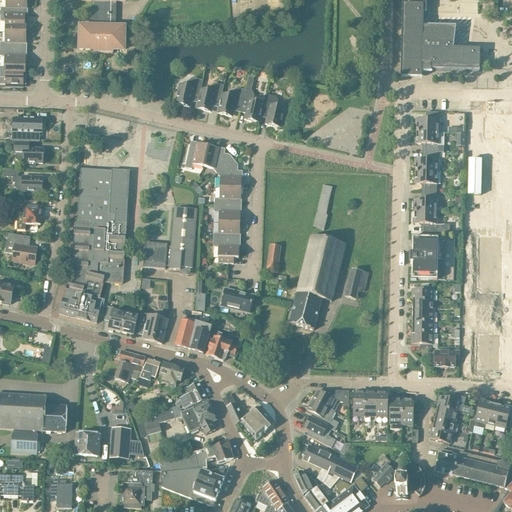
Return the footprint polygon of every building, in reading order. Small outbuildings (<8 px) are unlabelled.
[(26,10),(26,0),(6,0),(6,9),(0,9),(0,15),(27,16),(28,16),(25,16),(25,10),(26,10)] [(125,2),(124,0),(80,0),(81,1),(91,1),(91,25),(92,25),(92,27),(80,27),(79,50),(90,50),(90,54),(113,54),(113,51),(124,51),(124,28),(112,28),(112,25),(114,25),(114,5),(113,5),(113,2),(125,2)] [(189,0),(192,8),(198,7),(195,0),(189,0)] [(409,0),(409,5),(402,5),(400,78),(421,79),(422,73),(431,72),(431,70),(479,72),(480,57),(482,57),(482,50),(480,50),(453,49),(455,28),(454,28),(454,29),(444,28),(433,28),(423,27),(423,14),(426,14),(426,0),(409,0)] [(27,16),(0,15),(0,22),(6,22),(5,33),(2,33),(5,33),(26,34),(26,22),(24,22),(24,16),(27,16)] [(26,45),(26,34),(5,33),(5,43),(0,43),(0,50),(27,51),(24,51),(24,45),(26,45)] [(27,51),(0,50),(0,57),(5,57),(4,68),(1,68),(4,68),(25,68),(25,57),(24,57),(24,51),(27,51)] [(25,79),(25,68),(4,68),(4,78),(0,78),(0,85),(26,86),(26,85),(23,85),(23,79),(25,79)] [(203,81),(202,81),(192,79),(188,81),(187,87),(179,85),(175,105),(183,107),(184,106),(187,107),(188,108),(189,102),(197,104),(200,90),(201,90),(203,81)] [(245,91),(240,113),(248,115),(247,120),(247,121),(260,124),(260,120),(261,118),(264,104),(263,104),(252,102),(254,96),(252,92),(251,92),(252,84),(246,83),(245,91)] [(224,86),(223,86),(213,84),(211,92),(201,90),(200,90),(197,104),(196,109),(205,111),(208,112),(209,112),(210,106),(218,108),(221,95),(222,95),(224,86)] [(240,113),(245,91),(237,89),(234,91),(233,97),(222,95),(221,95),(218,108),(217,114),(226,116),(229,117),(230,117),(231,111),(240,113)] [(261,118),(269,120),(268,126),(281,129),(285,109),(277,107),(278,102),(276,98),(265,95),(263,104),(264,104),(261,118)] [(438,118),(438,113),(426,113),(426,121),(416,121),(416,123),(438,123),(438,118)] [(485,120),(485,137),(511,137),(511,116),(505,117),(505,118),(505,120),(500,120),(500,117),(492,117),(492,118),(492,120),(487,120),(485,120)] [(13,119),(12,141),(38,142),(38,133),(42,134),(42,133),(44,132),(44,127),(42,126),(43,121),(13,119)] [(438,133),(438,123),(416,123),(416,133),(438,133)] [(443,153),(444,133),(438,133),(416,133),(416,145),(425,145),(425,154),(437,154),(437,153),(443,153)] [(23,163),(23,164),(28,164),(28,166),(30,168),(33,168),(35,167),(36,164),(43,165),(43,150),(23,149),(23,150),(19,149),(19,143),(5,142),(5,150),(14,150),(14,155),(16,155),(15,160),(18,163),(23,163)] [(203,167),(208,147),(197,145),(196,147),(190,145),(185,169),(192,170),(193,165),(203,167)] [(217,174),(234,161),(230,156),(224,155),(225,153),(218,151),(219,150),(208,147),(203,167),(213,170),(217,174)] [(437,174),(437,154),(425,154),(425,161),(415,161),(415,173),(437,174)] [(220,189),(241,190),(241,179),(239,179),(239,172),(238,172),(238,166),(234,161),(217,174),(220,179),(220,189)] [(112,172),(80,170),(77,221),(74,220),(72,267),(76,268),(76,272),(73,272),(68,293),(70,294),(70,297),(67,297),(66,301),(62,300),(59,315),(97,325),(102,301),(95,299),(96,296),(100,297),(104,280),(106,280),(106,284),(122,285),(126,224),(127,224),(127,223),(128,213),(127,213),(129,172),(112,171),(112,172)] [(18,178),(18,171),(4,171),(4,178),(13,178),(13,183),(14,184),(14,188),(17,191),(22,192),(27,192),(27,195),(29,196),(32,196),(34,195),(35,193),(42,193),(42,178),(22,177),(22,178),(18,178)] [(436,194),(437,174),(415,173),(415,185),(424,185),(424,193),(436,194)] [(240,201),(241,190),(220,189),(220,200),(214,199),(214,206),(238,207),(238,201),(240,201)] [(436,214),(436,194),(424,193),(424,201),(414,201),(414,213),(436,214)] [(40,226),(41,206),(25,206),(24,212),(18,211),(17,230),(26,231),(26,225),(33,225),(33,227),(38,227),(38,226),(40,226)] [(238,213),(238,207),(214,206),(214,213),(219,213),(219,224),(239,225),(240,213),(238,213)] [(192,269),(197,211),(174,209),(171,247),(170,247),(169,267),(169,271),(180,271),(180,268),(192,269)] [(436,225),(436,214),(414,213),(414,225),(423,225),(423,233),(450,234),(450,225),(436,225)] [(317,214),(313,228),(324,231),(328,217),(317,214)] [(239,236),(239,225),(219,224),(219,234),(213,234),(213,241),(237,242),(237,236),(239,236)] [(26,245),(27,238),(18,237),(8,235),(5,253),(13,255),(12,263),(34,266),(37,250),(28,248),(26,245)] [(331,303),(331,300),(345,246),(311,238),(289,325),(314,331),(320,305),(321,300),(331,303)] [(409,265),(412,265),(412,281),(454,282),(454,240),(412,239),(412,255),(410,255),(409,265)] [(481,239),(480,249),(500,250),(500,239),(481,239)] [(237,248),(237,242),(213,241),(213,248),(218,248),(218,259),(218,264),(233,265),(234,259),(238,260),(239,248),(237,248)] [(169,267),(170,247),(167,247),(167,246),(145,244),(143,268),(165,270),(165,267),(169,267)] [(277,273),(280,248),(270,246),(266,272),(277,273)] [(480,249),(480,260),(500,260),(500,250),(480,249)] [(480,260),(480,270),(500,270),(500,260),(480,260)] [(364,292),(368,274),(351,270),(345,298),(355,301),(358,291),(364,292)] [(480,270),(480,280),(499,280),(500,270),(480,270)] [(8,285),(0,283),(1,281),(0,280),(0,303),(2,304),(3,304),(3,305),(8,306),(9,305),(10,305),(14,288),(7,287),(8,285)] [(480,280),(480,291),(499,291),(499,280),(480,280)] [(249,314),(254,297),(224,290),(220,307),(229,309),(230,307),(237,308),(236,311),(249,314)] [(412,303),(432,303),(433,291),(413,291),(412,303)] [(432,314),(432,303),(412,303),(412,313),(432,314)] [(121,334),(125,315),(113,312),(113,309),(107,308),(104,321),(110,322),(108,330),(121,334)] [(432,325),(432,314),(412,313),(412,325),(432,325)] [(125,315),(121,334),(133,337),(137,318),(125,315)] [(168,322),(142,315),(141,315),(140,322),(141,322),(140,325),(145,327),(143,336),(142,340),(162,345),(168,322)] [(203,355),(209,335),(211,328),(182,320),(174,347),(203,355)] [(432,335),(432,325),(412,325),(412,335),(432,335)] [(432,349),(432,335),(412,335),(412,346),(420,346),(420,352),(428,353),(432,349)] [(478,337),(478,348),(498,348),(498,338),(478,337)] [(232,345),(225,342),(226,340),(221,338),(220,340),(214,338),(213,343),(211,342),(206,356),(223,362),(226,360),(228,354),(229,354),(232,345)] [(478,348),(478,358),(497,358),(498,348),(478,348)] [(435,352),(434,368),(441,368),(441,369),(448,369),(448,368),(454,369),(455,361),(459,361),(459,353),(459,349),(446,349),(446,353),(435,352)] [(121,352),(118,361),(135,366),(134,372),(131,379),(136,381),(139,373),(141,374),(147,361),(145,360),(145,359),(121,352)] [(497,358),(478,358),(478,369),(497,369),(497,358)] [(156,379),(160,365),(147,361),(141,374),(139,379),(150,382),(151,378),(156,379)] [(134,366),(121,362),(115,380),(124,383),(128,384),(134,366)] [(167,389),(174,367),(163,364),(159,378),(162,379),(161,383),(162,383),(161,387),(167,389)] [(181,384),(184,370),(174,367),(167,389),(172,390),(175,389),(175,387),(176,387),(177,383),(181,384)] [(188,410),(193,408),(192,407),(207,400),(199,383),(184,390),(187,397),(176,404),(177,408),(178,408),(178,409),(180,408),(181,411),(185,410),(185,411),(188,409),(188,410)] [(349,394),(349,392),(323,392),(322,394),(318,392),(313,402),(335,413),(339,403),(342,403),(342,406),(348,406),(349,394)] [(364,421),(365,392),(364,392),(362,392),(351,392),(349,392),(349,394),(355,395),(354,421),(364,421)] [(376,393),(376,392),(374,392),(374,393),(365,392),(364,421),(375,421),(376,393)] [(387,397),(387,395),(388,393),(376,393),(375,421),(386,421),(387,397)] [(402,401),(405,401),(405,394),(391,393),(391,401),(390,401),(390,408),(389,409),(389,414),(390,414),(390,420),(392,420),(392,425),(391,425),(390,431),(401,431),(401,426),(402,401)] [(65,434),(67,408),(46,406),(46,398),(0,395),(0,429),(13,431),(13,435),(12,435),(11,454),(36,455),(38,436),(36,436),(37,432),(65,434)] [(222,400),(235,427),(240,424),(255,442),(274,427),(258,409),(244,421),(232,395),(222,400)] [(437,409),(457,414),(459,407),(463,408),(465,399),(454,396),(453,401),(440,398),(437,409)] [(413,402),(405,401),(402,401),(401,426),(412,426),(413,402)] [(331,420),(335,413),(313,402),(308,411),(312,414),(310,419),(309,419),(331,430),(330,430),(334,433),(339,424),(331,420)] [(480,402),(475,423),(474,427),(484,430),(485,424),(490,404),(480,402)] [(172,410),(175,421),(182,419),(189,435),(199,430),(200,432),(203,431),(206,436),(215,432),(213,428),(215,427),(213,423),(216,422),(207,403),(202,405),(201,404),(193,408),(188,410),(188,409),(185,411),(185,410),(181,411),(180,408),(178,409),(178,408),(177,408),(172,410)] [(495,426),(500,407),(490,404),(485,424),(495,426)] [(505,429),(510,409),(500,407),(495,426),(505,429)] [(454,424),(457,414),(437,409),(435,419),(454,424)] [(159,425),(175,421),(172,410),(141,418),(148,442),(162,438),(159,425)] [(141,411),(131,414),(133,419),(142,417),(141,411)] [(327,437),(330,430),(331,430),(309,419),(304,429),(309,431),(306,436),(331,450),(335,442),(327,437)] [(452,435),(454,424),(435,419),(432,430),(452,435)] [(112,429),(110,459),(128,460),(128,455),(142,455),(139,443),(129,443),(130,431),(112,429)] [(449,445),(452,435),(432,430),(430,440),(449,445)] [(76,434),(74,456),(99,458),(101,436),(76,434)] [(165,474),(203,470),(207,470),(206,460),(215,457),(218,466),(225,463),(233,460),(231,453),(232,452),(228,442),(206,451),(184,456),(161,462),(165,474)] [(358,470),(346,464),(331,457),(308,446),(302,461),(322,470),(317,480),(323,484),(330,489),(339,479),(350,484),(358,470)] [(504,490),(510,465),(460,453),(459,456),(452,455),(453,453),(449,452),(441,450),(440,454),(438,454),(434,473),(504,490)] [(400,451),(396,455),(401,459),(405,455),(400,451)] [(388,484),(388,482),(395,474),(387,467),(390,463),(383,457),(377,464),(383,470),(377,476),(378,477),(373,482),(380,488),(385,482),(388,482),(388,484)] [(163,474),(165,474),(161,462),(159,463),(161,474),(162,489),(210,507),(212,502),(215,503),(185,491),(163,482),(163,474)] [(424,479),(422,474),(419,469),(418,470),(420,471),(415,476),(406,476),(406,474),(406,473),(405,472),(404,471),(402,471),(401,471),(400,471),(398,472),(397,473),(397,474),(396,476),(397,477),(397,478),(397,479),(398,479),(399,480),(399,485),(398,485),(396,485),(396,487),(394,488),(394,494),(396,495),(396,496),(397,496),(398,498),(395,498),(395,500),(408,500),(408,498),(405,498),(406,496),(407,496),(407,495),(409,494),(409,493),(415,493),(419,497),(418,498),(419,499),(422,495),(424,490),(425,485),(424,479)] [(215,503),(227,471),(225,470),(210,471),(209,475),(203,472),(203,470),(165,474),(163,474),(163,482),(185,491),(215,503)] [(152,486),(152,473),(129,472),(129,485),(123,485),(123,488),(120,488),(119,507),(122,507),(122,510),(141,511),(141,507),(144,508),(144,502),(151,502),(152,493),(150,493),(150,487),(152,486)] [(313,492),(318,488),(315,481),(311,479),(308,480),(302,473),(293,477),(303,497),(303,496),(304,495),(305,498),(304,498),(304,499),(313,492)] [(11,477),(11,498),(21,498),(21,502),(27,502),(28,503),(29,502),(34,503),(34,487),(37,487),(37,475),(26,474),(26,477),(11,477)] [(0,499),(0,497),(11,498),(11,477),(0,476),(0,499)] [(362,511),(369,507),(364,501),(359,495),(358,494),(360,492),(368,485),(360,477),(350,487),(340,482),(334,487),(341,495),(332,503),(318,488),(313,492),(304,499),(313,511),(362,511)] [(276,511),(289,503),(274,481),(262,488),(255,502),(267,507),(264,511),(276,511)] [(71,510),(72,486),(57,486),(57,483),(51,483),(51,498),(57,498),(56,509),(71,510)] [(495,510),(496,511),(497,511),(503,504),(503,505),(511,511),(511,485),(507,491),(507,492),(495,510)] [(229,511),(248,511),(251,507),(236,500),(229,511)]
